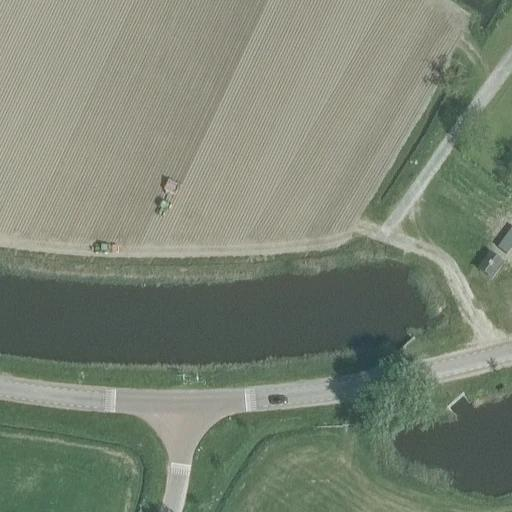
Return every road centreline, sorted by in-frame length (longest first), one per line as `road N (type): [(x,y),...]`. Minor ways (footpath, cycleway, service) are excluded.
road 1 (secondary): [(190,403),(339,389),(511,350)]
road 2 (residential): [(385,232),(511,55)]
road 3 (secondary): [(190,403),(0,387)]
